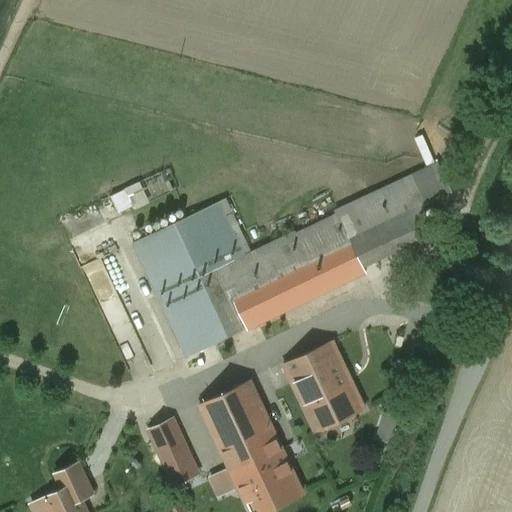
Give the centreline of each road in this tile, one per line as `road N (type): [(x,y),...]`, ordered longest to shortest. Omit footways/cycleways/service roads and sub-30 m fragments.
road 1 (residential): [(419,511),(511,262)]
road 2 (track): [(0,356),(116,402)]
